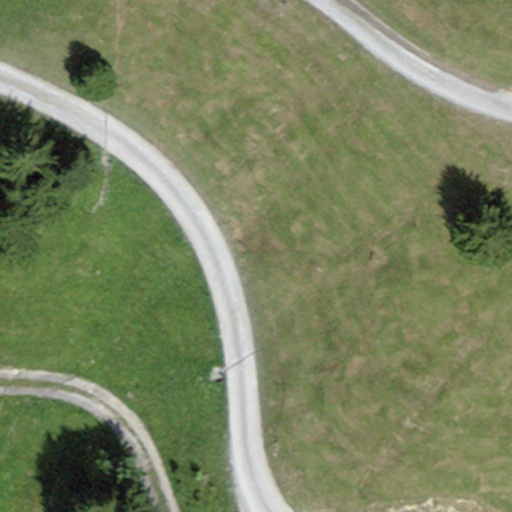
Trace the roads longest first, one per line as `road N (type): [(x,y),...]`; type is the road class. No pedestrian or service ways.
road 1 (track): [(0,77),(133,148),(190,210),(231,293),(248,473),(266,511)]
road 2 (track): [(168,511),(145,448),(115,412),(78,391),(0,381)]
road 3 (track): [(511,105),(390,48),(330,0)]
